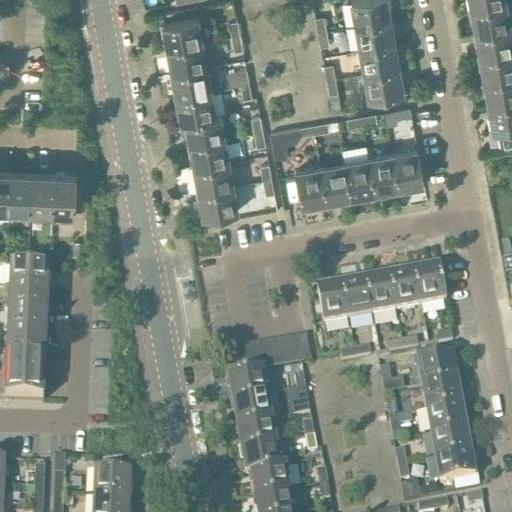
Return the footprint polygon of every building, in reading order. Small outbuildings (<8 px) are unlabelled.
[(356,25),(391,19),(387,0),(355,0),(351,1),(356,25)] [(506,0),(469,0),(471,10),(507,3),(506,0)] [(511,27),(507,3),(471,10),(476,34),(511,27)] [(318,33),(327,31),(324,16),(315,18),(318,33)] [(168,49),(203,42),(198,18),(163,24),(168,49)] [(356,25),(360,50),(395,43),(391,19),(356,25)] [(232,37),(240,35),(238,21),(229,23),(232,37)] [(511,51),(511,29),(511,27),(476,34),(480,58),(511,51)] [(327,31),(318,33),(321,47),(329,45),(327,31)] [(240,35),(232,37),(234,51),(243,50),(240,35)] [(207,66),(203,42),(168,49),(172,73),(207,66)] [(399,67),(395,43),(360,50),(364,73),(399,67)] [(511,76),(511,51),(480,58),(485,82),(511,76)] [(327,81),(335,79),(333,65),(324,66),(327,81)] [(211,91),(207,66),(172,73),(176,97),(211,91)] [(399,67),(364,73),(369,99),(404,92),(399,67)] [(240,85),(249,83),(246,69),(238,71),(240,85)] [(511,101),(511,76),(485,82),(489,106),(511,101)] [(335,79),(327,81),(329,95),(338,93),(335,79)] [(249,83),(240,85),(243,99),(252,98),(249,83)] [(176,97),(181,121),(221,114),(220,113),(216,114),(211,91),(176,97)] [(511,101),(489,106),(494,131),(499,130),(502,147),(511,144),(511,101)] [(412,116),(410,108),(396,110),(397,119),(412,116)] [(225,138),(221,114),(181,121),(181,122),(186,122),(190,144),(225,138)] [(361,116),(363,125),(377,122),(376,114),(361,116)] [(363,125),(361,116),(347,119),(349,128),(363,125)] [(254,133),(263,131),(260,117),(251,118),(254,133)] [(313,125),(315,134),(329,131),(328,122),(313,125)] [(315,134),(313,125),(299,128),(301,136),(315,134)] [(263,131),(254,133),(257,147),(265,145),(263,131)] [(229,162),(225,138),(190,144),(194,168),(229,162)] [(418,148),(393,153),(399,188),(424,183),(418,148)] [(393,153),(368,157),(375,192),(399,188),(393,153)] [(368,157),(344,161),(351,196),(375,192),(368,157)] [(268,161),(260,162),(263,179),(271,177),(268,161)] [(327,201),(351,196),(344,161),(320,166),(327,201)] [(234,186),(229,162),(194,168),(198,192),(234,186)] [(327,201),(320,166),(296,170),(302,205),(327,201)] [(10,170),(0,169),(0,207),(8,208),(10,170)] [(32,171),(10,170),(8,208),(30,209),(32,171)] [(53,172),(32,171),(30,209),(52,210),(53,172)] [(53,172),(52,210),(75,211),(76,173),(53,172)] [(271,177),(263,179),(265,195),(274,194),(271,177)] [(234,186),(198,192),(203,217),(238,211),(234,186)] [(48,291),(49,268),(11,266),(11,267),(0,266),(0,287),(10,288),(10,289),(48,291)] [(420,307),(446,302),(439,267),(414,272),(420,307)] [(396,311),(420,307),(414,272),(390,276),(396,311)] [(372,315),(396,311),(390,276),(366,280),(372,315)] [(348,320),(372,315),(366,280),(342,285),(348,320)] [(348,320),(342,285),(317,289),(323,324),(348,320)] [(10,289),(9,311),(47,313),(48,291),(10,289)] [(9,311),(8,333),(46,335),(47,313),(9,311)] [(453,340),(451,331),(436,334),(438,343),(453,340)] [(8,333),(7,355),(45,357),(46,335),(8,333)] [(306,336),(294,338),(299,363),(310,361),(306,336)] [(287,365),(299,363),(294,338),(282,340),(287,365)] [(402,340),(403,349),(418,346),(416,338),(402,340)] [(275,368),(287,365),(282,340),(270,342),(275,368)] [(403,349),(402,340),(388,343),(389,351),(403,349)] [(263,370),(275,368),(270,342),(259,344),(263,370)] [(251,372),(262,370),(263,370),(259,344),(247,347),(251,372)] [(354,349),(355,358),(370,355),(368,346),(354,349)] [(234,349),(239,374),(251,372),(247,347),(234,349)] [(355,358),(354,349),(339,352),(341,360),(355,358)] [(7,355),(6,377),(44,379),(45,357),(7,355)] [(422,387),(457,381),(452,355),(417,362),(422,387)] [(380,369),(382,383),(391,382),(388,367),(380,369)] [(231,402),(236,401),(267,395),(262,370),(251,372),(239,374),(227,377),(231,402)] [(296,390),(305,388),(302,374),(293,375),(296,390)] [(5,400),(43,401),(44,379),(6,377),(5,400)] [(461,404),(461,401),(457,381),(422,387),(426,411),(461,404)] [(307,402),(307,401),(305,388),(296,390),(299,404),(307,402)] [(271,419),(268,401),(267,395),(236,401),(231,402),(236,426),(271,419)] [(388,418),(397,416),(394,402),(386,403),(388,418)] [(466,428),(461,404),(426,411),(430,435),(466,428)] [(397,416),(388,418),(391,432),(400,430),(397,416)] [(276,443),(271,419),(236,426),(240,450),(276,443)] [(305,437),(313,436),(311,421),(302,423),(305,437)] [(430,435),(435,459),(470,452),(466,428),(430,435)] [(313,436),(305,437),(308,452),(316,450),(313,436)] [(240,450),(245,474),(285,466),(285,465),(280,465),(276,443),(240,450)] [(397,466),(406,464),(403,450),(395,451),(397,466)] [(470,452),(435,459),(439,484),(475,477),(470,452)] [(53,495),(63,495),(63,474),(67,474),(67,456),(56,456),(55,475),(54,475),(53,495)] [(406,464),(397,466),(400,480),(408,479),(406,464)] [(34,486),(43,486),(44,466),(35,466),(34,486)] [(290,491),(285,466),(245,474),(245,475),(250,474),(254,497),(290,491)] [(318,485),(327,483),(324,469),(316,471),(318,485)] [(131,472),(95,470),(94,496),(130,498),(131,472)] [(327,483),(318,485),(321,499),(330,498),(327,483)] [(43,486),(34,486),(33,506),(42,507),(43,486)] [(293,511),(290,491),(254,497),(256,511),(293,511)] [(482,502),(481,493),(466,496),(468,505),(482,502)] [(61,511),(63,495),(53,495),(52,511),(61,511)] [(128,511),(130,498),(94,496),(93,511),(128,511)] [(432,502),(433,511),(448,508),(446,500),(432,502)] [(427,511),(433,511),(432,502),(417,505),(418,511),(427,511)]
